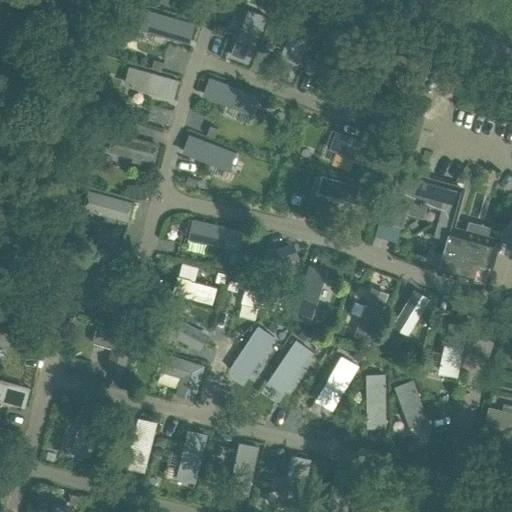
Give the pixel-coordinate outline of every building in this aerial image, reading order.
[(139,7),(133,27),(147,31),(160,35),(175,39),(189,43),(194,22),(180,19),(166,15),(153,11),(139,7)] [(307,9),(303,18),(312,21),(315,13),(307,9)] [(237,45),(232,56),(248,63),(253,51),(257,40),(262,28),(266,17),(248,10),(243,22),(245,23),(241,34),(237,45)] [(219,25),(215,34),(223,37),(224,34),(225,31),(226,27),(219,25)] [(280,63),(276,74),(292,80),(297,68),(302,55),(306,43),(310,34),(292,27),(287,40),(289,41),(285,51),(280,63)] [(324,81),(319,92),(335,98),(340,86),(345,73),(350,61),(353,52),(335,45),(330,58),(332,59),(328,69),(324,81)] [(400,54),(396,62),(406,66),(409,58),(404,56),(400,54)] [(145,66),(147,58),(140,56),(138,64),(145,66)] [(308,59),(304,69),(312,71),(315,62),(308,59)] [(162,70),(164,62),(154,60),(152,68),(162,70)] [(369,100),(365,111),(367,112),(381,117),(386,105),(391,92),(396,80),(399,71),(389,67),(379,63),(374,76),(378,78),(374,88),(369,100)] [(176,86),(178,80),(166,77),(154,73),(142,70),(130,66),(125,85),(137,89),(149,92),(161,95),(172,99),(173,99),(176,86)] [(204,94),(203,96),(215,100),(226,105),(228,105),(237,109),(248,113),(253,101),(251,100),(253,95),(254,94),(239,89),(225,83),(211,77),(204,94)] [(264,98),(261,106),(268,108),(271,100),(264,98)] [(139,109),(136,117),(144,120),(147,112),(139,109)] [(203,127),(207,115),(194,112),(190,124),(203,127)] [(419,133),(423,118),(407,113),(404,112),(399,128),(410,132),(406,144),(415,147),(416,140),(415,140),(417,133),(418,133),(419,133)] [(207,135),(214,138),(218,129),(210,126),(207,135)] [(337,131),(331,150),(342,153),(352,157),(365,161),(377,165),(383,146),(371,142),(359,138),(348,135),(337,131)] [(114,132),(108,152),(121,155),(133,159),(133,161),(141,164),(142,159),(153,162),(158,144),(143,140),(136,138),(128,136),(114,132)] [(184,151),(184,152),(195,157),(208,162),(218,165),(229,170),(234,157),(231,157),(233,151),(225,148),(213,143),(202,139),(190,135),(184,151)] [(401,167),(405,156),(391,151),(387,163),(401,167)] [(380,207),(376,220),(379,221),(380,221),(389,224),(399,227),(402,228),(406,215),(407,211),(422,216),(426,204),(442,209),(438,223),(435,234),(434,236),(434,237),(439,238),(442,239),(443,239),(447,240),(444,251),(441,262),(438,272),(450,276),(462,280),(474,283),(486,287),(489,275),(493,263),(496,251),(500,239),(499,239),(485,235),(487,228),(487,227),(482,226),(479,225),(470,222),(468,230),(452,225),(455,212),(459,199),(463,187),(448,183),(433,178),(418,174),(416,173),(408,171),(402,169),(387,165),(383,180),(387,182),(383,194),(380,207)] [(320,185),(317,195),(328,198),(341,202),(353,205),(365,208),(368,198),(371,187),(358,184),(346,181),(334,178),(323,175),(320,185)] [(188,176),(185,184),(195,188),(198,180),(192,178),(188,176)] [(126,185),(126,197),(144,197),(144,185),(126,185)] [(85,200),(82,210),(95,214),(107,217),(106,221),(114,223),(114,222),(115,219),(127,223),(129,212),(132,202),(117,198),(103,193),(88,189),(85,200)] [(293,195),(291,204),(299,206),(301,198),(293,195)] [(276,215),(276,198),(264,198),(264,215),(276,215)] [(317,208),(314,219),(321,220),(324,210),(317,208)] [(192,219),(188,238),(190,239),(201,242),(240,251),(245,231),(237,229),(192,219)] [(361,243),(380,250),(388,226),(369,220),(361,243)] [(420,228),(416,222),(409,226),(413,233),(420,228)] [(98,233),(95,241),(98,242),(104,244),(107,245),(119,249),(122,239),(117,238),(119,232),(112,230),(108,229),(106,235),(98,233)] [(397,238),(405,251),(417,243),(408,231),(397,238)] [(294,237),(251,249),(256,267),(298,254),(298,252),(294,237)] [(231,258),(230,262),(239,264),(241,255),(233,252),(231,258)] [(298,295),(290,320),(309,326),(314,311),(326,273),(322,271),(307,266),(306,270),(305,272),(301,284),(298,295)] [(107,271),(98,289),(111,295),(148,311),(156,293),(149,289),(107,271)] [(218,274),(216,282),(224,284),(226,278),(227,274),(219,272),(218,274)] [(35,276),(0,277),(0,294),(36,293),(35,276)] [(175,290),(174,294),(186,298),(199,301),(212,305),(217,288),(204,284),(194,281),(178,277),(176,284),(177,285),(176,291),(175,290)] [(237,292),(239,282),(231,279),(229,286),(228,289),(237,292)] [(247,285),(242,302),(262,307),(268,309),(282,312),(286,295),(273,292),(260,289),(247,285)] [(359,285),(350,309),(361,313),(352,337),(368,343),(386,293),(370,287),(370,289),(359,285)] [(171,314),(170,318),(183,322),(196,325),(209,329),(213,314),(200,311),(187,307),(174,304),(173,308),(174,308),(172,315),(171,314)] [(403,338),(399,351),(414,355),(419,341),(424,326),(429,311),(414,306),(412,311),(403,338)] [(273,320),(273,322),(281,324),(283,316),(275,314),(273,320)] [(431,319),(429,327),(439,330),(441,321),(431,319)] [(320,320),(316,330),(327,334),(331,324),(330,323),(320,320)] [(262,321),(257,339),(262,340),(260,343),(264,345),(263,350),(280,356),(282,351),(291,354),(292,349),(297,351),(303,334),(262,321)] [(0,322),(0,340),(36,343),(37,326),(0,322)] [(442,358),(439,373),(457,377),(460,362),(464,347),(466,337),(468,326),(450,322),(446,339),(445,343),(443,354),(442,358)] [(95,330),(93,337),(95,337),(93,343),(113,349),(107,367),(123,372),(126,359),(130,347),(134,335),(122,332),(111,328),(99,324),(97,330),(95,330)] [(334,325),(330,334),(341,339),(343,335),(345,329),(339,327),(334,325)] [(153,334),(150,344),(158,347),(161,336),(153,334)] [(382,336),(376,345),(384,350),(390,341),(389,341),(382,336)] [(138,343),(135,354),(145,357),(145,356),(147,350),(148,347),(138,343)] [(29,353),(15,347),(8,367),(21,372),(29,353)] [(161,365),(160,371),(163,372),(182,377),(178,389),(177,393),(177,394),(193,399),(196,387),(200,376),(203,365),(190,361),(177,357),(165,354),(163,360),(162,360),(160,364),(161,365)] [(299,388),(295,402),(297,402),(300,403),(300,405),(305,406),(306,405),(311,406),(312,404),(317,385),(332,389),(334,382),(337,370),(322,366),(307,362),(303,375),(299,388)] [(74,365),(73,373),(94,378),(95,370),(74,365)] [(285,365),(281,380),(293,383),(297,368),(291,366),(285,365)] [(118,386),(122,373),(114,370),(110,384),(118,386)] [(385,375),(367,375),(367,387),(367,402),(367,415),(367,426),(386,426),(386,415),(385,402),(385,388),(385,375)] [(133,376),(126,380),(130,388),(137,384),(133,376)] [(340,376),(335,392),(346,395),(351,379),(340,376)] [(0,401),(1,402),(14,405),(26,408),(29,397),(32,387),(19,384),(6,381),(0,379),(0,401)] [(247,390),(246,395),(267,401),(276,403),(280,405),(285,390),(273,386),(262,383),(250,379),(249,382),(249,385),(248,384),(246,390),(247,390)] [(413,381),(396,387),(399,398),(400,398),(403,408),(407,418),(410,417),(413,425),(410,426),(413,434),(429,428),(430,428),(425,415),(421,404),(417,392),(413,381)] [(78,412),(78,396),(46,395),(46,411),(78,412)] [(75,439),(72,452),(83,455),(90,457),(94,445),(97,433),(100,421),(104,409),(98,408),(87,405),(84,416),(80,431),(77,440),(75,439)] [(488,419),(483,435),(497,439),(511,443),(511,440),(511,407),(504,405),(502,415),(489,411),(486,418),(488,419)] [(128,454),(124,467),(144,472),(149,455),(152,439),(156,423),(138,418),(135,431),(133,442),(130,454),(128,454)] [(0,447),(3,448),(16,451),(19,441),(21,430),(9,427),(0,424),(0,447)] [(179,466),(176,478),(195,482),(199,467),(203,451),(206,436),(190,432),(187,443),(183,457),(181,467),(179,466)] [(158,436),(156,444),(165,447),(166,447),(168,439),(168,438),(160,436),(158,436)] [(231,479),(228,492),(248,496),(250,484),(253,472),(256,460),(258,448),(241,444),(239,454),(238,456),(236,468),(233,480),(231,479)] [(214,446),(212,455),(220,456),(222,448),(214,446)] [(154,453),(154,455),(162,457),(163,449),(155,448),(154,453)] [(47,451),(45,460),(54,462),(54,460),(55,457),(55,456),(56,454),(47,451)] [(283,491),(280,503),(299,508),(302,496),(305,484),(308,472),(311,459),(294,455),(291,468),(288,480),(285,492),(283,491)] [(82,460),(78,464),(83,470),(90,464),(88,462),(84,458),(82,460)] [(266,461),(264,469),(272,471),(273,462),(266,461)] [(328,504),(326,511),(346,511),(348,509),(350,496),(353,483),(356,471),(344,469),(338,468),(336,478),(333,490),(330,505),(328,504)] [(251,511),(270,511),(279,478),(261,474),(251,511)] [(362,488),(360,499),(370,500),(371,490),(372,487),(362,485),(362,488)] [(72,494),(69,504),(76,506),(79,496),(72,494)] [(72,511),(74,508),(55,502),(52,511),(72,511)]
